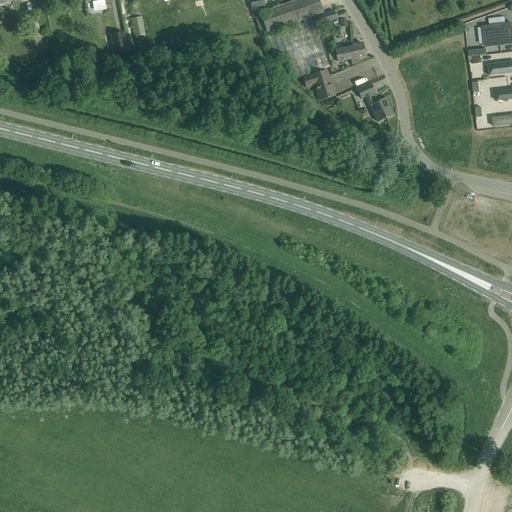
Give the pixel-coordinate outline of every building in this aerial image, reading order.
[(318,0),(298,0),(259,14),(258,10),(253,12),(260,34),(292,24),(294,28),(264,38),(272,61),(284,57),(292,80),(304,76),(305,78),(302,79),(305,88),(314,86),(319,102),(334,97),(326,71),(308,77),(308,75),(329,68),(313,22),(310,23),(308,18),(323,13),(318,0)] [(334,12),(321,16),(316,18),(319,27),(325,25),(324,24),(336,19),(334,12)] [(142,17),(130,19),(134,37),(145,35),(142,17)] [(341,18),(341,27),(350,27),(350,18),(341,18)] [(511,31),(511,24),(482,27),(484,45),(511,41),(511,31)] [(111,35),(114,54),(127,51),(123,33),(111,35)] [(335,52),(337,62),(350,60),(351,65),(359,63),(358,58),(365,57),(362,44),(352,46),(352,48),(335,52)] [(486,49),(468,51),(468,57),(487,55),(486,49)] [(481,64),(480,56),(473,57),(473,65),(481,64)] [(511,65),(485,69),(486,80),(511,77),(511,65)] [(361,99),(365,98),(369,107),(370,106),(377,122),(393,116),(385,99),(378,103),(370,84),(357,90),(361,99)] [(511,90),(487,93),(488,105),(511,102),(511,90)] [(511,115),(490,118),(491,130),(511,127),(511,115)]
